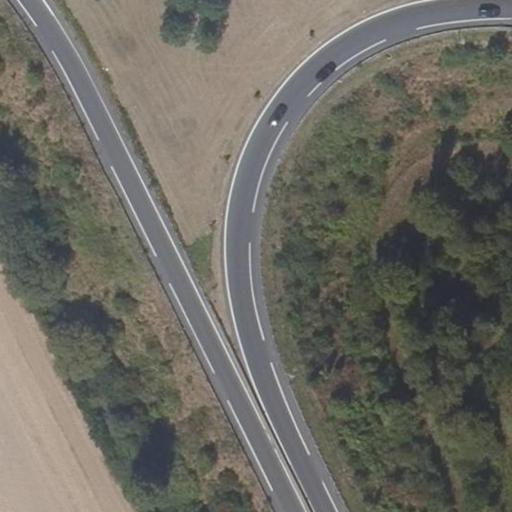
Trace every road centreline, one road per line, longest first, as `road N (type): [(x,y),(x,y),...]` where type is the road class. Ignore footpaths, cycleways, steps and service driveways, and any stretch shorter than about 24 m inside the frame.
road 1 (trunk): [(327,511),(250,328),(240,245),(260,159),(284,108),(347,47),(444,12),(511,10)]
road 2 (trunk): [(26,0),(98,114),(294,511)]
